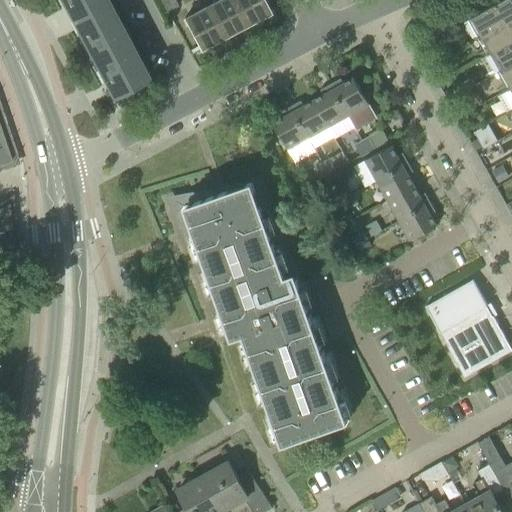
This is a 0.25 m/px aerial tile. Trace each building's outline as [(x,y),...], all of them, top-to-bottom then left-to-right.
[(106,0),(105,0),(67,0),(68,2),(64,4),(71,18),(106,0)] [(146,77),(126,38),(106,0),(71,18),(79,33),(83,30),(93,49),(89,52),(94,61),(98,59),(108,78),(104,80),(112,95),(146,77)] [(178,6),(175,0),(162,0),(168,11),(178,6)] [(246,25),(232,0),(218,0),(207,6),(223,37),(246,25)] [(232,0),(246,25),(269,12),(262,0),(232,0)] [(481,35),(511,17),(511,0),(501,0),(471,17),(481,35)] [(223,37),(207,6),(184,19),(200,49),(223,37)] [(491,52),(511,40),(511,17),(481,35),(491,52)] [(501,70),(511,63),(511,40),(491,52),(501,70)] [(510,87),(511,86),(511,63),(501,70),(510,87)] [(340,78),(330,84),(347,115),(368,104),(353,77),(343,83),(340,78)] [(347,115),(330,84),(320,89),(323,94),(313,100),(328,126),(347,115)] [(328,126),(313,100),(303,106),(300,100),(290,106),(308,137),(328,126)] [(308,137),(290,106),(280,112),(283,117),(273,122),(288,149),(308,137)] [(0,162),(11,159),(0,126),(0,162)] [(369,136),(361,140),(368,152),(375,148),(369,136)] [(368,152),(361,140),(353,144),(360,156),(368,152)] [(397,155),(391,145),(365,159),(376,180),(408,163),(402,152),(397,155)] [(336,169),(330,157),(322,161),(328,173),(336,169)] [(328,173),(322,161),(314,166),(320,178),(328,173)] [(413,173),(408,163),(376,180),(388,200),(413,185),(408,175),(413,173)] [(348,422),(306,302),(300,285),(261,177),(226,190),(183,205),(218,302),(231,339),(243,335),(247,348),(277,432),(281,445),(316,433),(322,431),(348,422)] [(399,220),(430,202),(424,192),(419,195),(413,185),(388,200),(399,220)] [(350,195),(346,187),(334,194),(338,201),(350,195)] [(354,202),(350,195),(338,201),(342,208),(354,202)] [(0,246),(13,245),(8,202),(0,206),(0,246)] [(435,212),(430,202),(399,220),(410,240),(436,226),(430,215),(435,212)] [(367,238),(363,230),(351,237),(355,244),(367,238)] [(372,246),(367,238),(355,244),(360,252),(372,246)] [(471,280),(426,305),(425,306),(464,376),(511,349),(492,315),(492,316),(486,306),(487,305),(472,279),(471,280)] [(511,461),(504,466),(500,457),(489,463),(508,498),(511,496),(511,461)] [(227,461),(202,475),(222,509),(243,497),(252,511),(264,511),(272,507),(249,472),(248,473),(252,479),(241,485),(227,461)] [(441,461),(430,467),(437,480),(448,474),(447,471),(441,462),(441,461)] [(502,511),(498,504),(508,498),(489,463),(477,470),(482,478),(474,483),(481,496),(466,504),(470,511),(502,511)] [(216,511),(222,509),(202,475),(177,490),(187,506),(176,511),(216,511)] [(470,511),(466,504),(453,511),(446,498),(434,505),(430,496),(419,502),(424,511),(470,511)] [(424,511),(419,502),(401,511),(424,511)]
